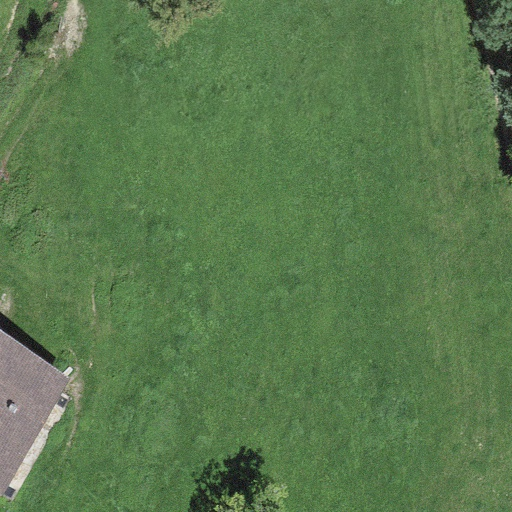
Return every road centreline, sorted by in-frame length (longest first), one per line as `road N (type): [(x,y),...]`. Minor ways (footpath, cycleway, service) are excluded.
road 1 (track): [(76,0),(66,52),(0,154)]
road 2 (track): [(511,139),(474,0)]
